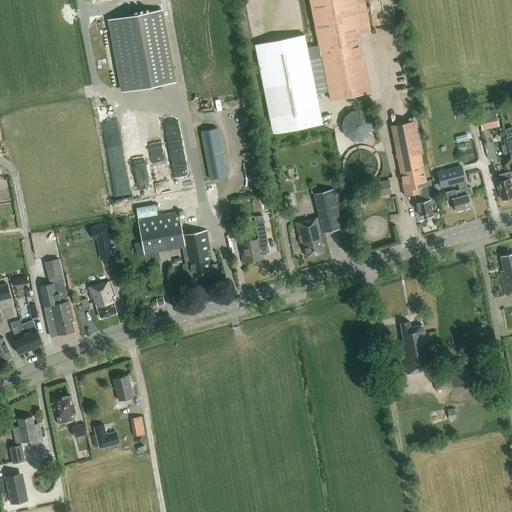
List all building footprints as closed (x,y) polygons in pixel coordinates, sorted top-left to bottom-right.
[(330,101),(372,92),(360,34),(372,31),(365,0),(308,0),(318,45),(320,56),(330,101)] [(176,81),(163,9),(108,20),(121,92),(176,81)] [(255,44),(273,133),(323,123),(310,58),(320,56),(318,45),(308,47),(305,34),(255,44)] [(370,139),(371,111),(344,110),(343,138),(370,139)] [(482,130),(499,126),(496,113),(479,117),(482,130)] [(428,186),(427,181),(421,154),(423,154),(416,120),(391,125),(405,196),(414,194),(418,215),(423,214),(424,218),(433,216),(430,200),(427,186),(428,186)] [(218,128),(201,131),(211,180),(227,177),(218,128)] [(467,134),(455,137),(457,143),(468,140),(467,134)] [(109,145),(111,180),(127,179),(125,144),(109,145)] [(458,183),(460,190),(455,191),(455,190),(445,192),(448,200),(452,199),(455,211),(471,207),(468,195),(472,194),(470,187),(465,188),(463,182),(465,181),(460,166),(437,173),(441,188),(458,183)] [(511,178),(511,177),(510,172),(498,175),(499,181),(497,182),(501,200),(511,196),(511,188),(510,179),(511,178)] [(373,182),(375,196),(391,193),(389,179),(373,182)] [(326,241),(324,233),(342,228),(333,189),(314,194),(319,217),(295,223),(300,243),(303,243),(306,257),(324,253),(321,242),(326,241)] [(217,263),(209,265),(209,261),(211,260),(206,231),(183,235),(178,211),(138,219),(146,262),(160,260),(158,252),(182,247),(187,273),(192,272),(194,278),(211,275),(219,273),(217,263)] [(226,224),(229,238),(237,236),(234,223),(226,224)] [(99,249),(112,246),(107,224),(90,227),(93,240),(97,239),(99,249)] [(244,263),(263,259),(259,239),(240,243),(244,263)] [(501,271),(502,278),(501,279),(506,296),(511,294),(511,254),(501,257),(504,270),(501,271)] [(72,323),(74,322),(69,300),(68,300),(59,258),(45,262),(48,278),(50,284),(40,286),(51,336),(74,330),(72,323)] [(14,276),(14,284),(28,283),(27,276),(14,276)] [(100,318),(117,313),(113,302),(114,302),(113,296),(114,296),(110,281),(88,288),(93,305),(96,304),(100,318)] [(0,285),(0,300),(11,297),(7,283),(0,285)] [(38,317),(35,302),(29,304),(32,318),(38,317)] [(10,322),(11,328),(15,338),(13,339),(19,354),(31,349),(21,325),(21,324),(20,319),(10,322)] [(32,320),(24,323),(21,324),(21,325),(31,349),(43,344),(36,329),(32,320)] [(436,390),(471,384),(468,367),(449,370),(448,364),(432,367),(427,342),(426,342),(423,325),(411,327),(410,321),(400,323),(403,341),(400,341),(406,374),(432,369),(436,390)] [(3,338),(0,339),(0,360),(1,362),(0,362),(1,363),(12,358),(12,357),(3,338)] [(118,400),(133,396),(128,375),(120,377),(119,376),(115,377),(114,379),(113,379),(118,400)] [(73,414),(75,413),(71,395),(53,399),(58,417),(57,418),(59,424),(75,420),(73,414)] [(457,418),(455,408),(447,409),(449,419),(457,418)] [(40,429),(35,430),(32,416),(18,419),(19,426),(12,428),(16,443),(30,440),(31,443),(32,443),(41,442),(42,440),(41,439),(42,439),(40,429)] [(145,434),(142,416),(133,418),(137,435),(145,434)] [(85,423),(72,427),(74,437),(87,434),(85,423)] [(106,434),(104,424),(94,427),(100,448),(119,443),(116,431),(106,434)] [(9,447),(13,463),(25,461),(21,444),(9,447)] [(5,476),(11,504),(24,501),(18,473),(5,476)]
